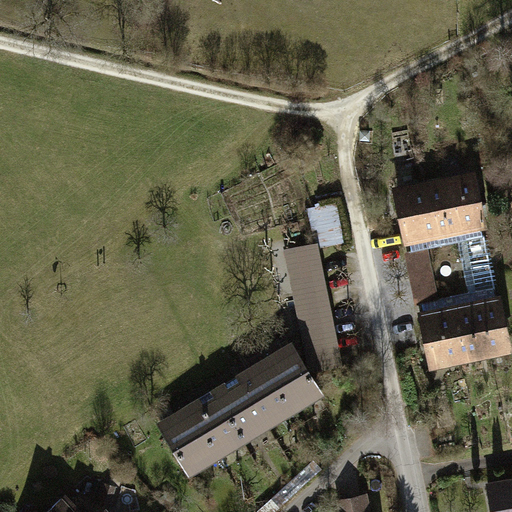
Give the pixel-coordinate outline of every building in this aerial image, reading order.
[(480,177),(396,194),(408,252),(491,235),(480,177)] [(318,251),(287,258),(312,372),(345,365),(321,253),(344,248),(335,208),(310,213),(318,251)] [(432,252),(408,257),(418,310),(442,305),(432,252)] [(511,328),(507,301),(421,317),(433,377),(511,361),(511,328)] [(295,345),(158,425),(192,483),(330,403),(295,345)] [(93,511),(71,488),(44,511),(116,511),(109,504),(100,511),(93,511)] [(511,511),(511,489),(491,492),(493,511),(511,511)] [(346,511),(378,511),(376,499),(345,505),(346,511)]
